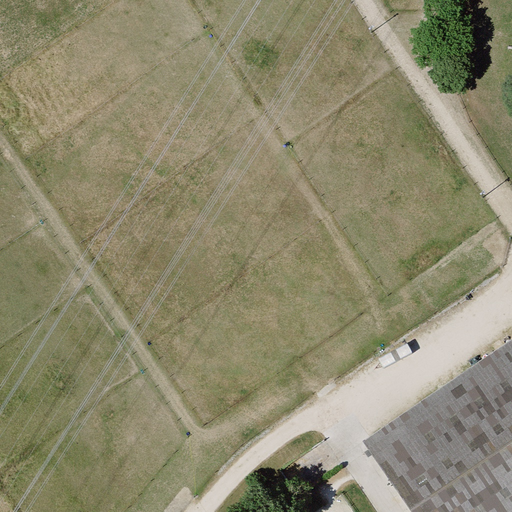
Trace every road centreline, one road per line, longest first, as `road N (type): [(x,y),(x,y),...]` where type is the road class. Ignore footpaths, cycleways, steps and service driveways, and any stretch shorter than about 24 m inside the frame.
road 1 (track): [(202,511),(266,447),(511,294)]
road 2 (track): [(511,214),(362,0)]
road 3 (track): [(324,411),(393,511)]
